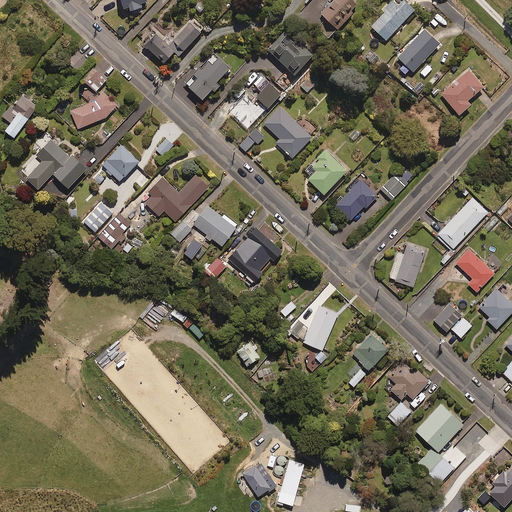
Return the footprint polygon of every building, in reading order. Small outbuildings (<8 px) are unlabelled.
[(148,2),(147,0),(122,0),(126,10),(131,8),(132,12),(144,9),(142,4),(148,2)] [(359,5),(354,0),(336,0),(323,14),(340,30),(354,15),(352,13),(359,5)] [(400,7),(394,1),(384,11),(386,13),(373,27),(387,41),(417,11),(406,1),(400,7)] [(206,29),(193,18),(170,45),(157,34),(146,46),(167,65),(172,59),(177,63),(206,29)] [(441,45),(423,28),(419,32),(421,35),(399,58),(415,73),(441,45)] [(315,56),(286,31),(268,51),(297,76),(315,56)] [(369,49),(364,56),(376,66),(381,60),(369,49)] [(84,56),(78,50),(67,60),(79,72),(86,64),(80,59),(84,56)] [(232,70),(214,54),(186,84),(205,101),(215,90),(217,93),(222,87),(218,84),(232,70)] [(440,61),(435,56),(427,63),(432,68),(440,61)] [(107,81),(94,69),(83,80),(97,92),(107,81)] [(485,88),(470,71),(443,95),(461,116),(473,106),(469,102),(485,88)] [(321,79),(316,73),(302,88),(308,93),(321,79)] [(426,88),(419,83),(413,90),(419,96),(426,88)] [(109,118),(119,106),(104,92),(96,101),(71,112),(79,130),(109,118)] [(265,103),(255,94),(247,103),(241,98),(230,111),(246,125),(265,103)] [(39,109),(23,96),(15,107),(13,105),(4,117),(12,124),(6,132),(16,139),(39,109)] [(314,138),(281,108),(265,125),(281,140),(277,144),(294,159),(314,138)] [(174,145),(167,139),(157,150),(163,156),(174,145)] [(71,159),(52,141),(38,156),(44,162),(28,179),(40,190),(54,175),(70,190),(88,170),(74,156),(71,159)] [(108,170),(106,171),(112,177),(113,176),(121,183),(140,163),(122,145),(102,165),(108,170)] [(349,172),(327,151),(307,171),(312,177),(309,180),(326,196),(349,172)] [(415,177),(406,168),(397,177),(394,174),(380,189),(392,201),(415,177)] [(150,179),(143,173),(136,181),(143,187),(150,179)] [(106,180),(99,174),(93,180),(100,186),(106,180)] [(209,188),(197,177),(181,194),(164,178),(149,194),(153,197),(146,204),(160,217),(165,211),(178,223),(209,188)] [(379,197),(359,178),(347,191),(350,193),(337,207),(352,222),(365,208),(367,209),(379,197)] [(486,209),(471,195),(434,234),(449,248),(486,209)] [(142,200),(138,197),(128,207),(132,210),(142,200)] [(114,214),(102,204),(85,223),(96,233),(114,214)] [(208,235),(205,239),(210,243),(213,240),(223,247),(240,227),(225,215),(223,218),(209,207),(195,225),(208,235)] [(98,236),(112,250),(120,242),(122,244),(127,238),(122,234),(137,219),(132,213),(127,218),(122,212),(98,236)] [(490,231),(499,220),(493,215),(483,226),(490,231)] [(192,230),(184,222),(172,235),(181,243),(192,230)] [(284,253),(257,229),(230,260),(257,284),(265,275),(260,271),(272,259),(276,262),(284,253)] [(144,242),(135,237),(131,244),(141,249),(144,242)] [(168,248),(163,243),(155,251),(161,256),(168,248)] [(423,251),(405,244),(402,252),(396,250),(387,277),(411,285),(423,251)] [(475,290),(494,270),(468,246),(454,261),(471,277),(466,282),(475,290)] [(443,264),(453,253),(448,249),(438,260),(443,264)] [(227,267),(219,260),(206,274),(214,281),(227,267)] [(511,303),(508,300),(511,295),(511,290),(503,282),(496,289),(494,287),(477,305),(488,315),(485,318),(495,327),(511,308),(511,303)] [(471,323),(448,302),(433,319),(446,331),(449,327),(459,336),(471,323)] [(338,312),(319,304),(304,340),(322,348),(338,312)] [(301,335),(304,337),(308,324),(298,318),(290,330),(299,337),(301,335)] [(383,341),(385,338),(380,333),(378,336),(372,330),(352,351),(369,367),(389,346),(383,341)] [(248,367),(261,359),(256,350),(257,349),(252,341),(238,350),(248,367)] [(327,354),(321,349),(315,355),(321,361),(327,354)] [(511,357),(500,370),(511,381),(511,357)] [(388,374),(396,381),(391,385),(389,383),(385,387),(391,393),(394,390),(401,396),(407,390),(413,396),(429,378),(416,366),(414,368),(403,358),(388,374)] [(258,370),(260,378),(263,377),(265,385),(281,380),(276,365),(258,370)] [(366,371),(361,366),(348,379),(353,384),(366,371)] [(410,409),(400,400),(387,414),(397,423),(410,409)] [(463,421),(441,401),(416,428),(438,448),(463,421)] [(455,467),(433,445),(418,460),(440,482),(455,467)] [(304,461),(289,457),(277,502),(282,504),(283,500),(293,503),(304,461)] [(264,476),(254,463),(242,472),(258,494),(275,481),(268,473),(264,476)] [(491,482),(485,488),(502,504),(511,493),(511,463),(504,471),(501,468),(489,481),(491,482)]
